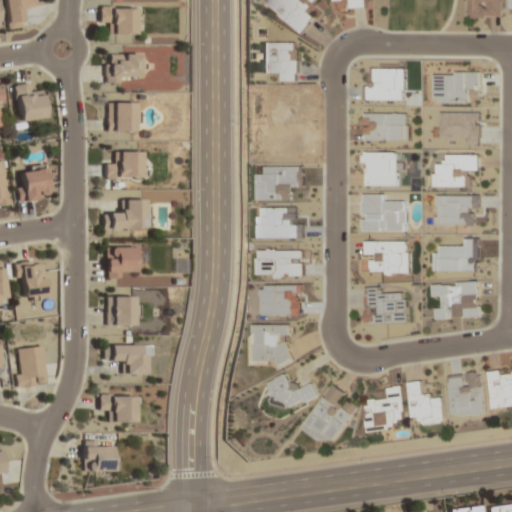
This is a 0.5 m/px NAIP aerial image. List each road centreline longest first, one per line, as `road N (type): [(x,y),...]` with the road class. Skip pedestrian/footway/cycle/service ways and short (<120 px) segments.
road 1 (residential): [(511,44),(358,45),(341,56),(334,75),(340,342),(353,354),(379,356),(511,336)]
road 2 (residential): [(214,0),(215,277),(194,390),(191,511)]
road 3 (residential): [(65,65),(75,387),(38,448),(36,511)]
road 4 (tertiary): [(511,460),(147,511)]
road 5 (residential): [(510,337),(511,142)]
